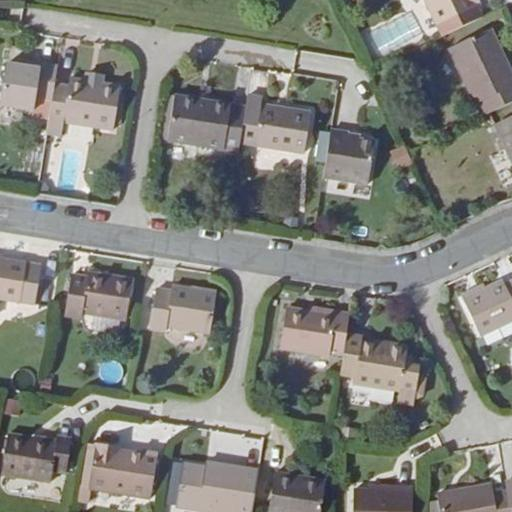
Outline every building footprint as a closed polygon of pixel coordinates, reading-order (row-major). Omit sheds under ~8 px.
[(482,1),(481,0),(426,0),(445,37),(462,28),(456,17),(478,6),(477,4),(482,1)] [(511,104),(511,71),(505,57),(500,59),(487,33),(453,50),(479,104),(484,103),(490,115),(511,104)] [(55,104),(58,87),(60,70),(44,67),(43,72),(11,67),(5,107),(36,112),(38,101),(55,104)] [(58,87),(55,104),(52,124),(49,138),(64,140),(66,126),(116,133),(123,91),(73,83),(72,90),(58,87)] [(242,154),(249,109),(180,98),(172,143),(242,154)] [(258,152),(307,160),(314,116),(265,108),(258,152)] [(511,117),(496,125),(511,157),(511,117)] [(370,187),(376,146),(349,142),(350,136),(332,133),(325,180),(370,187)] [(404,146),(390,152),(398,172),(413,166),(404,146)] [(116,166),(115,177),(123,178),(125,167),(116,166)] [(0,309),(2,300),(38,306),(45,266),(0,258),(0,309)] [(136,281),(92,274),(92,279),(76,276),(70,316),(86,318),(87,313),(129,320),(136,281)] [(511,322),(511,283),(508,285),(506,281),(467,300),(483,335),(511,322)] [(220,295),(177,287),(176,293),(162,290),(155,331),(170,333),(171,328),(214,334),(220,295)] [(332,355),(346,358),(349,337),(353,316),(338,314),(337,319),(290,311),(284,351),(331,358),(332,355)] [(349,337),(346,358),(344,372),(343,376),(355,378),(354,384),(398,392),(397,404),(412,406),(413,400),(420,396),(423,379),(417,374),(418,369),(403,366),(406,347),(386,345),(385,348),(361,344),(362,338),(349,337)] [(43,382),(41,395),(51,397),(53,383),(43,382)] [(7,476),(53,483),(54,472),(69,475),(75,442),(60,439),(59,444),(13,436),(7,476)] [(511,439),(502,442),(508,467),(511,466),(511,439)] [(154,499),(161,455),(146,453),(146,455),(122,451),(122,449),(100,445),(93,489),(154,499)] [(172,463),(168,488),(177,489),(180,464),(172,463)] [(202,511),(249,511),(256,471),(241,470),(239,474),(180,464),(177,489),(168,488),(165,506),(174,507),(202,511)] [(318,511),(322,488),(298,485),(299,478),(273,474),(265,511),(318,511)] [(441,511),(511,511),(511,510),(508,491),(495,493),(494,485),(439,494),(441,511)] [(355,511),(414,511),(416,491),(398,490),(397,495),(356,494),(355,511)]
